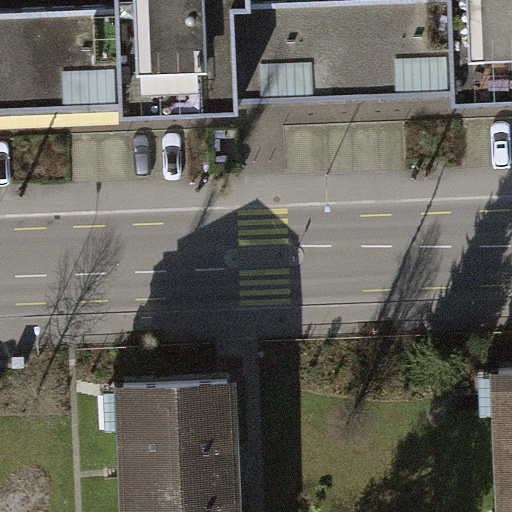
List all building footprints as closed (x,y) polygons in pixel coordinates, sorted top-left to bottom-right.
[(108,0),(109,3),(112,101),(112,108),(229,104),(229,95),(225,0),(108,0)] [(225,0),(229,95),(444,87),(440,0),(225,0)] [(511,0),(440,0),(444,87),(444,96),(511,93),(511,0)] [(109,3),(0,6),(0,105),(112,101),(109,3)] [(511,511),(511,365),(500,366),(505,511),(511,511)] [(124,380),(129,511),(224,511),(220,377),(124,380)]
